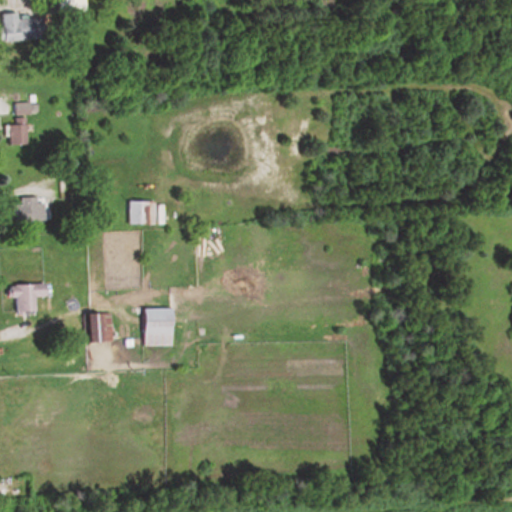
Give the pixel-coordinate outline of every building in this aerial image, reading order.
[(35,17),(11,17),(11,12),(0,12),(0,40),(36,39),(35,17)] [(20,144),(20,125),(3,125),(3,144),(20,144)] [(7,222),(32,222),(32,199),(7,199),(7,222)] [(122,224),(147,224),(147,202),(122,202),(122,224)] [(10,297),(10,314),(30,313),(30,296),(41,296),(41,284),(1,285),(2,297),(10,297)] [(134,309),(134,346),(163,346),(163,309),(134,309)] [(81,340),(105,340),(105,314),(81,314),(81,340)]
